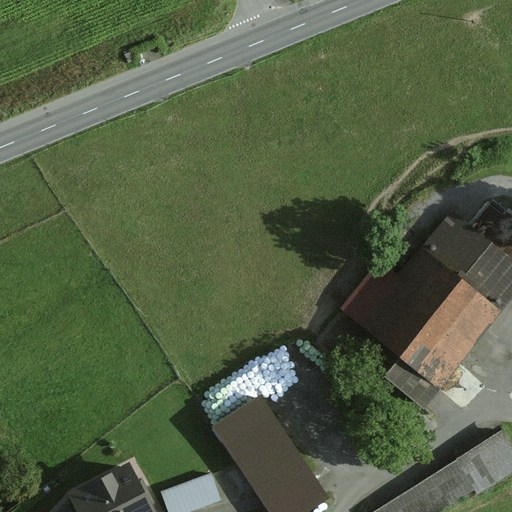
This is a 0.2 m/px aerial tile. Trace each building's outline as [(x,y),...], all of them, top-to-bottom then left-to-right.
[(376,268),(339,314),(431,390),(511,292),(511,264),(451,214),(394,283),(376,268)] [(269,511),(304,511),(328,497),(262,389),(213,419),(269,511)] [(437,511),(511,465),(511,453),(499,432),(373,511),(437,511)] [(74,511),(152,511),(128,466),(67,498),(74,511)] [(170,511),(179,511),(222,496),(212,469),(162,487),(170,511)]
